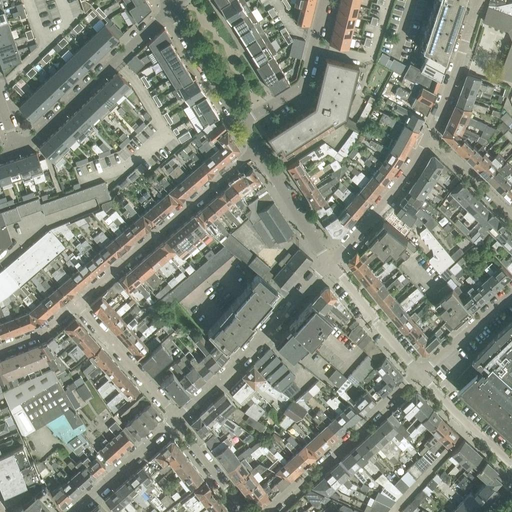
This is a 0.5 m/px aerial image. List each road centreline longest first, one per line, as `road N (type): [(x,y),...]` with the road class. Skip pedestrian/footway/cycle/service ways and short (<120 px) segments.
road 1 (residential): [(256,148),(77,304)]
road 2 (residential): [(175,420),(327,263)]
road 3 (residential): [(265,511),(419,372)]
road 4 (residential): [(17,149),(165,9)]
road 5 (residential): [(327,263),(389,197),(430,134)]
road 6 (residential): [(324,0),(304,87),(241,123)]
road 7 (residential): [(77,304),(175,420)]
road 8 (residential): [(430,134),(479,0)]
road 9 (residential): [(419,372),(327,263)]
road 10 (residential): [(165,9),(241,123)]
road 11 (residential): [(74,511),(175,420)]
road 12 (residential): [(327,263),(256,148)]
road 13 (residential): [(511,465),(419,372)]
road 14 (residential): [(419,372),(511,293)]
